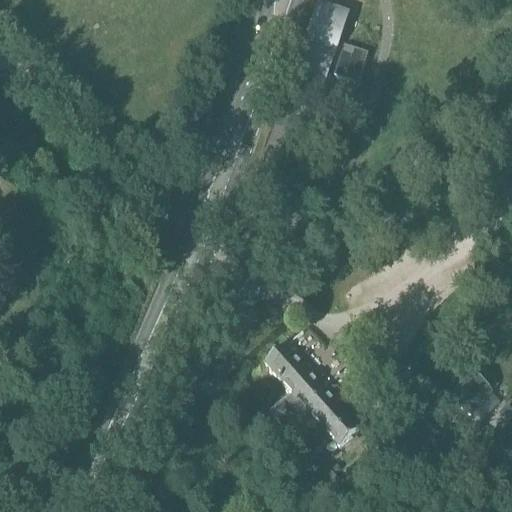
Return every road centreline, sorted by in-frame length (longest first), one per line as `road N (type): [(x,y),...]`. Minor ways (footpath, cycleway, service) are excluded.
road 1 (unclassified): [(196,244),(209,270),(312,318),(345,320),(511,207)]
road 2 (primary): [(64,511),(156,343),(196,244)]
road 3 (track): [(0,55),(183,219),(196,244)]
road 4 (primary): [(196,244),(284,0)]
